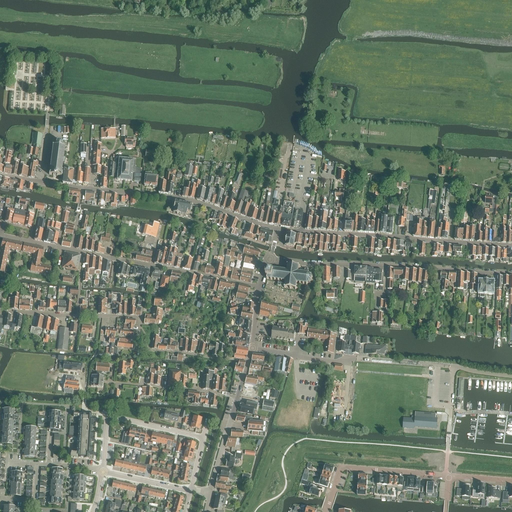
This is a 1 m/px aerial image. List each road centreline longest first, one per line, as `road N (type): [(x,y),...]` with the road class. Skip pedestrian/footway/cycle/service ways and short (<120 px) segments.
road 1 (residential): [(511,272),(269,258)]
road 2 (tertiary): [(511,245),(276,228)]
road 3 (tertiary): [(276,228),(191,201),(82,188)]
road 4 (residential): [(511,375),(348,362)]
road 5 (residential): [(326,511),(341,467),(448,475)]
road 6 (residential): [(110,382),(237,396)]
